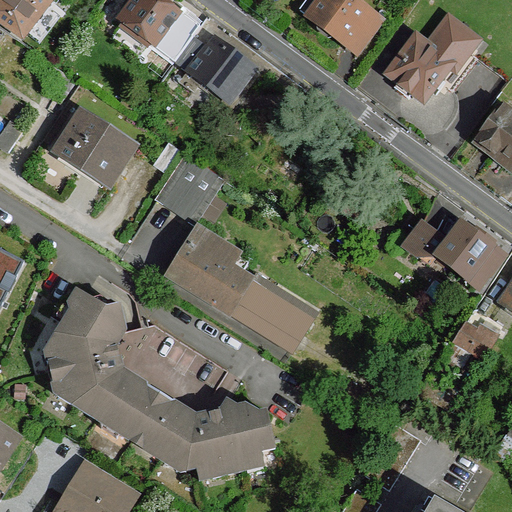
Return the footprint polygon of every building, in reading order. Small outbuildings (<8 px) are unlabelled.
[(0,0),(0,21),(19,36),(45,0),(0,0)] [(176,11),(161,0),(129,0),(116,17),(152,44),(176,11)] [(353,0),(316,0),(306,14),(356,50),(379,19),(353,0)] [(152,44),(174,61),(192,36),(199,28),(188,20),(176,11),(152,44)] [(414,33),(386,73),(422,99),(448,64),(455,69),(478,38),(447,16),(428,43),(414,33)] [(174,61),(187,70),(205,45),(199,41),(192,36),(174,61)] [(234,105),(258,71),(212,39),(205,49),(213,55),(197,78),(234,105)] [(511,112),(502,105),(475,140),(511,168),(511,166),(511,112)] [(79,113),(53,156),(106,187),(131,144),(79,113)] [(185,154),(154,199),(194,225),(224,180),(185,154)] [(421,219),(402,245),(429,265),(438,254),(449,240),(421,219)] [(449,240),(438,254),(479,285),(500,256),(459,226),(449,240)] [(194,229),(167,274),(230,313),(252,278),(241,271),(247,261),(194,229)] [(0,315),(24,265),(0,251),(0,315)] [(252,278),(230,313),(290,350),(314,312),(254,275),(252,278)] [(511,285),(501,302),(511,309),(511,285)] [(102,311),(74,294),(67,304),(69,311),(44,354),(54,396),(179,474),(197,469),(200,482),(262,469),(259,455),(273,451),(265,414),(258,415),(245,408),(238,410),(227,403),(220,414),(195,418),(121,371),(115,347),(123,332),(116,308),(102,311)] [(465,324),(454,341),(483,358),(496,337),(479,326),(476,331),(465,324)] [(0,425),(0,472),(22,439),(0,425)] [(366,476),(389,491),(421,441),(397,426),(365,476),(366,476)] [(129,511),(141,495),(83,460),(52,511),(129,511)] [(343,511),(376,511),(381,505),(357,490),(343,511)] [(452,511),(432,500),(425,511),(452,511)]
